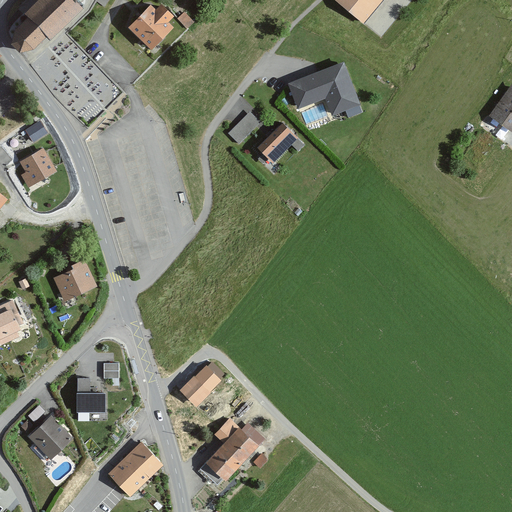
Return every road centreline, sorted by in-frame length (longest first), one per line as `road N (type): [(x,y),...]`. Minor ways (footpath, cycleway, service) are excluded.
road 1 (tertiary): [(181,511),(122,294)]
road 2 (tertiary): [(92,196),(67,129),(0,38)]
road 3 (residential): [(122,294),(0,416)]
road 4 (residential): [(92,196),(0,291)]
